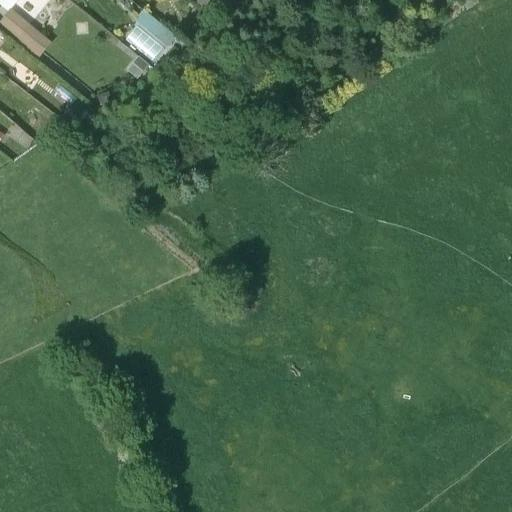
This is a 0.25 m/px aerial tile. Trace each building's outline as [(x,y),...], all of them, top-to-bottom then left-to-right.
[(219,0),(198,0),(196,3),(211,14),(221,1),(219,0)] [(459,0),(466,12),(485,0),(459,0)] [(51,44),(10,10),(0,21),(0,30),(37,61),(51,44)] [(143,12),(134,23),(167,50),(176,39),(143,12)] [(138,58),(126,72),(137,80),(148,66),(138,58)] [(107,92),(98,96),(102,106),(112,102),(107,92)] [(73,125),(78,118),(73,114),(68,115),(64,119),(73,125)] [(174,154),(163,140),(147,152),(158,166),(174,154)]
